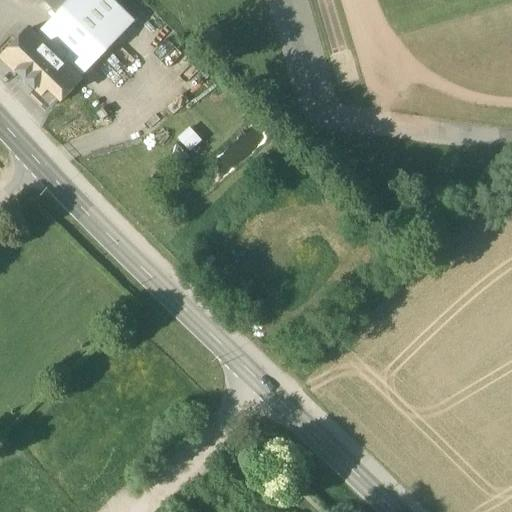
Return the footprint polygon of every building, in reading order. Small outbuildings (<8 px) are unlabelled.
[(111,0),(69,0),(56,13),(34,36),(79,80),(135,22),(111,0)] [(42,0),(56,13),(69,0),(42,0)] [(34,36),(29,31),(2,58),(52,107),(79,80),(34,36)] [(190,151),(203,139),(191,126),(179,138),(190,151)] [(141,162),(153,176),(161,169),(149,155),(141,162)]
